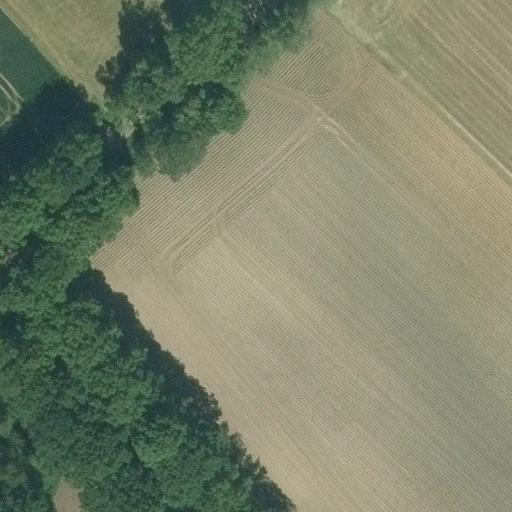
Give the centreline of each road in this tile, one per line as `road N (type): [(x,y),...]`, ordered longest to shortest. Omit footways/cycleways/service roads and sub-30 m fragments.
road 1 (residential): [(0,242),(268,0)]
road 2 (residential): [(200,511),(0,253)]
